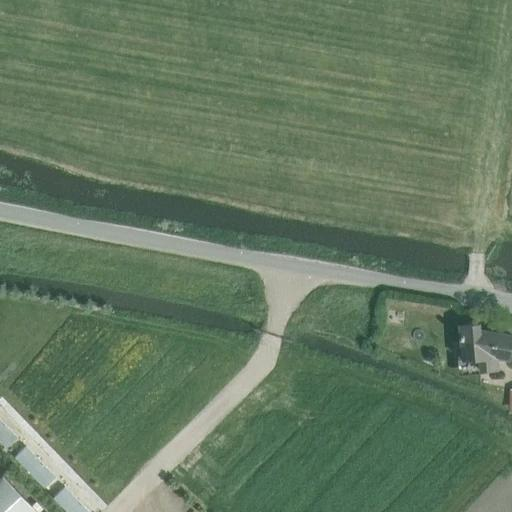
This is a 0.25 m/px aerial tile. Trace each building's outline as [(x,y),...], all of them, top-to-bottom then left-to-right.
[(497,368),(496,357),(509,359),(511,339),(511,336),(479,331),(478,324),(459,326),(462,360),(479,359),(479,360),(480,369),(480,371),(497,369),(497,368)] [(17,436),(0,419),(0,441),(6,447),(17,436)] [(44,486),(55,476),(27,447),(16,458),(44,486)] [(0,511),(37,511),(3,477),(0,479),(0,511)] [(55,498),(67,511),(89,511),(66,488),(55,498)]
